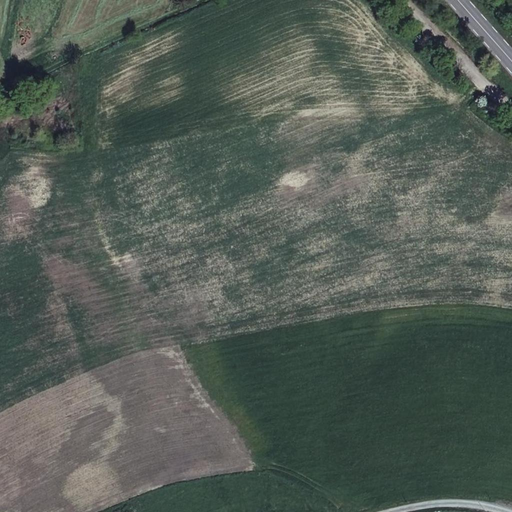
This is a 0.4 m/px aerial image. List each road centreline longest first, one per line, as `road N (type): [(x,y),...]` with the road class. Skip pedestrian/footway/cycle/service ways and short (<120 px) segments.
road 1 (track): [(204,0),(0,93)]
road 2 (unknown): [(404,0),(511,113)]
